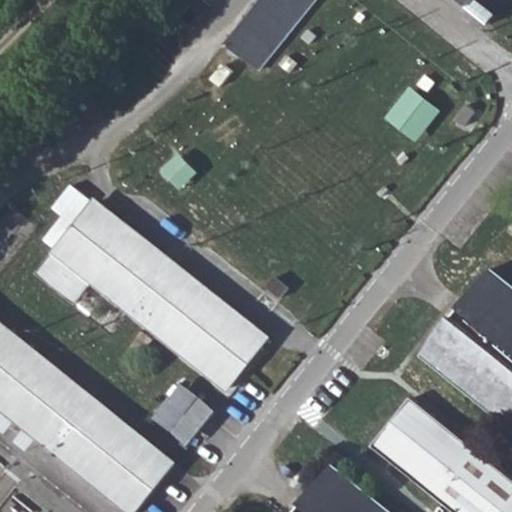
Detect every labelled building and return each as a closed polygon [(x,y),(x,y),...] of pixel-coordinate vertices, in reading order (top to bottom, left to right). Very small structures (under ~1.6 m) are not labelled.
[(253,57),(304,0),(249,0),(222,32),(253,57)] [(480,0),(460,0),(479,15),(488,7),(480,0)] [(412,83),(388,116),(419,139),(444,107),(412,83)] [(240,360),(265,328),(93,179),(35,249),(69,278),(87,258),(225,375),(240,360)] [(511,511),(511,285),(486,264),(417,349),(511,429),(511,511),(396,511),(329,457),(283,511),(511,511)] [(0,303),(0,393),(125,497),(169,447),(0,303)] [(133,334),(143,320),(135,313),(123,327),(133,334)] [(192,445),(220,408),(185,380),(156,417),(192,445)] [(456,511),(491,511),(511,488),(511,475),(406,389),(366,439),(456,511)] [(511,511),(511,488),(491,511),(511,511)]
